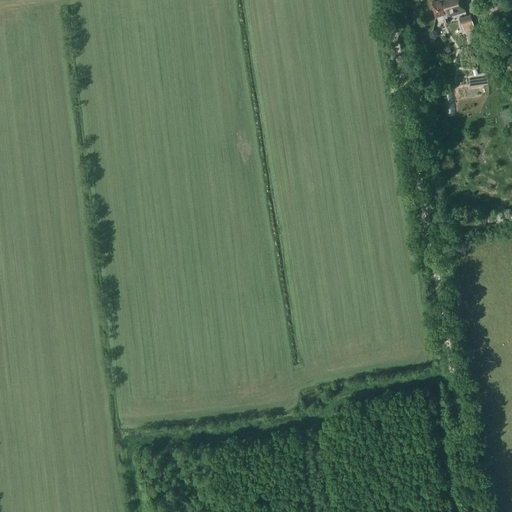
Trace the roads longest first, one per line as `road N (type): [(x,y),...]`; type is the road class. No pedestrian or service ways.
road 1 (track): [(430,234),(476,511)]
road 2 (track): [(389,0),(430,234)]
